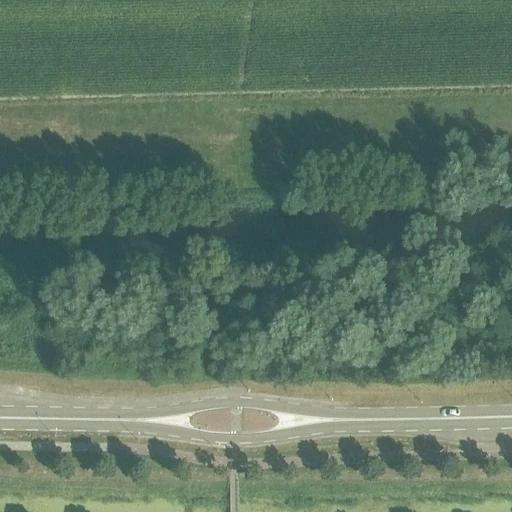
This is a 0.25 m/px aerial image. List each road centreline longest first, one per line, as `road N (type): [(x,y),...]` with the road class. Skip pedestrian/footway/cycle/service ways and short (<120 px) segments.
road 1 (tertiary): [(87,420),(235,440),(394,421)]
road 2 (tertiary): [(394,421),(236,402),(87,420)]
